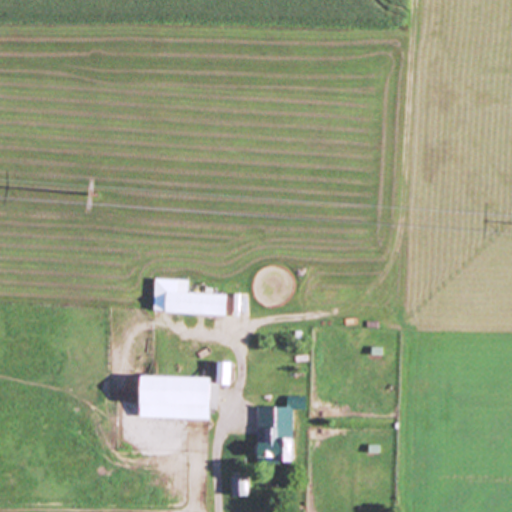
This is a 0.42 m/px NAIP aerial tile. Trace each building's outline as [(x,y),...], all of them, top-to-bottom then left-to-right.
[(184,293),(184,287),(176,287),(176,292),(163,292),(163,314),(225,316),(226,295),(184,293)] [(228,385),(228,363),(215,363),(215,385),(228,385)] [(210,378),(136,377),(135,418),(209,419),(210,378)] [(307,396),(287,396),(287,407),(257,406),(256,460),(292,460),(293,409),(306,409),(307,396)] [(232,496),(249,496),(249,478),(232,478),(232,496)]
